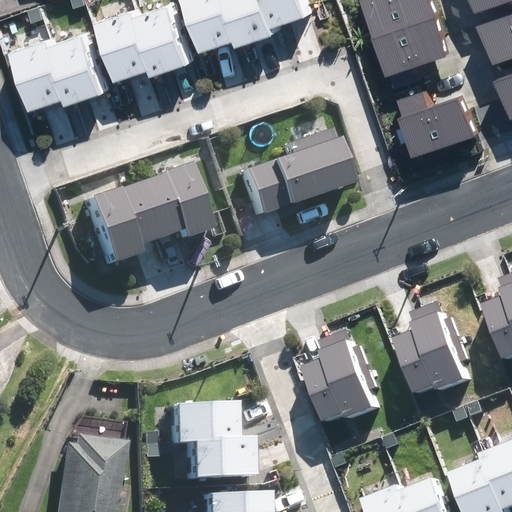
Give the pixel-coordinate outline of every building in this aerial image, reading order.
[(168,0),(142,9),(160,60),(162,65),(196,54),(177,0),(168,0)] [(233,0),(195,0),(210,43),(244,31),(233,0)] [(233,0),(244,31),(246,36),(280,25),(278,19),(271,0),(233,0)] [(271,0),(278,19),(313,7),(310,0),(271,0)] [(439,0),(373,0),(383,27),(442,7),(439,0)] [(142,9),(141,3),(107,15),(126,72),(160,60),(142,9)] [(455,45),(442,7),(383,27),(396,65),(455,45)] [(502,54),(511,50),(511,7),(489,15),(502,54)] [(57,38),(75,90),(77,95),(111,83),(91,26),(57,38)] [(57,38),(56,33),(22,44),(41,101),(75,90),(57,38)] [(469,87),(410,108),(423,145),(482,124),(469,87)] [(288,150),(243,166),(259,210),(347,179),(328,125),(285,140),(288,150)] [(185,161),(136,178),(156,234),(178,227),(181,235),(208,225),(185,161)] [(156,234),(136,178),(88,195),(110,258),(137,249),(135,242),(156,234)] [(511,288),(511,294),(493,301),(511,351),(511,272),(507,275),(511,288)] [(424,326),(403,334),(422,385),(442,377),(445,384),(471,374),(466,358),(472,355),(455,311),(449,313),(444,297),(417,307),(424,326)] [(333,355),(312,363),(332,414),(352,406),(354,413),(381,403),(375,387),(381,385),(364,340),(359,342),(353,327),(326,337),(333,355)] [(284,485),(334,466),(313,409),(318,407),(307,378),(252,399),(284,485)] [(233,397),(171,399),(172,434),(234,431),(233,397)] [(111,511),(122,440),(75,433),(73,445),(66,444),(56,511),(111,511)] [(189,434),(190,472),(250,471),(249,433),(189,434)] [(511,441),(490,450),(491,454),(511,504),(511,441)] [(476,511),(507,511),(511,510),(511,504),(491,454),(458,467),(476,511)] [(407,486),(416,511),(455,511),(441,473),(407,486)] [(416,511),(407,486),(406,483),(372,495),(378,511),(416,511)] [(267,511),(267,486),(205,489),(205,511),(267,511)]
